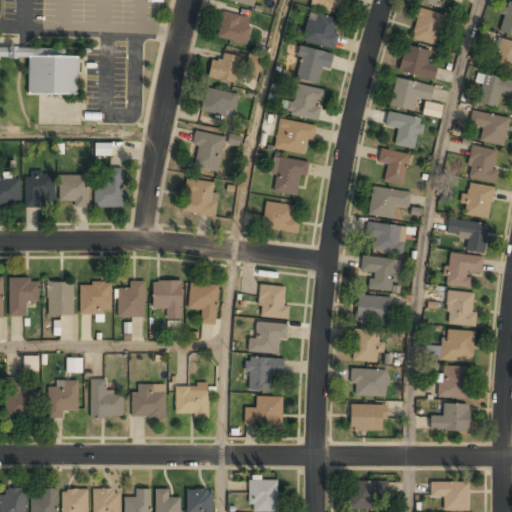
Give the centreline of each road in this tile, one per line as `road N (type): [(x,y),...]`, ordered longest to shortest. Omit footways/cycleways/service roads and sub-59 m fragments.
road 1 (residential): [(385,0),(353,116),(328,262),(318,511)]
road 2 (residential): [(511,457),(0,456)]
road 3 (residential): [(328,262),(189,244),(0,243)]
road 4 (residential): [(188,0),(143,242)]
road 5 (residential): [(511,294),(502,511)]
